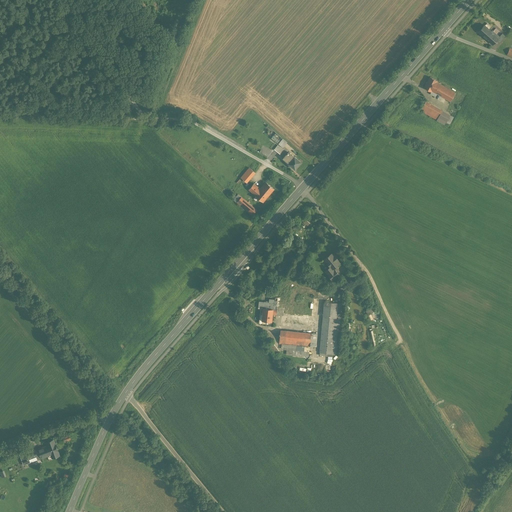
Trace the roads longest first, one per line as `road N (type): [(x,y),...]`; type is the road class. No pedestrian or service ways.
road 1 (secondary): [(126,389),(441,30)]
road 2 (unclassified): [(126,389),(222,511)]
road 3 (track): [(138,96),(61,0)]
